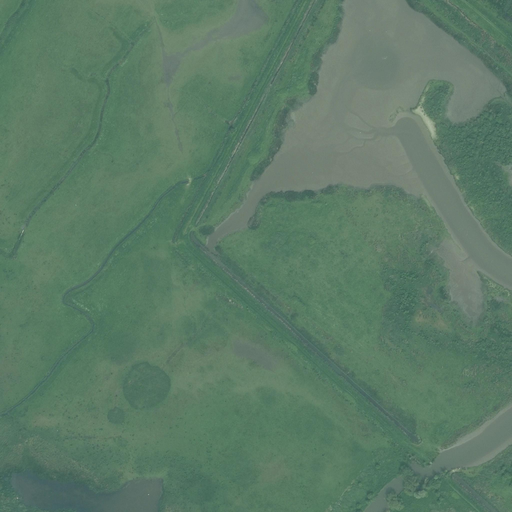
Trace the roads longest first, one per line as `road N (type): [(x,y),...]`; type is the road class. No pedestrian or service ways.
road 1 (track): [(183,236),(308,0)]
road 2 (track): [(511,76),(416,0)]
